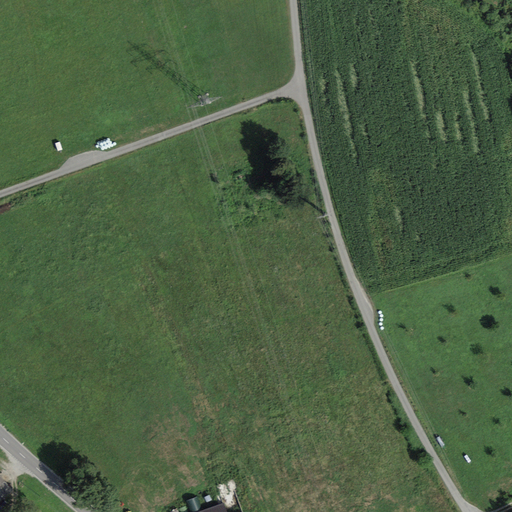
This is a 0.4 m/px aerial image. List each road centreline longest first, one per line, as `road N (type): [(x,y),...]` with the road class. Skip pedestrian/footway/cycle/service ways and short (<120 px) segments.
road 1 (unclassified): [(293,0),(313,140),(363,309),(467,511)]
road 2 (track): [(0,194),(302,86)]
